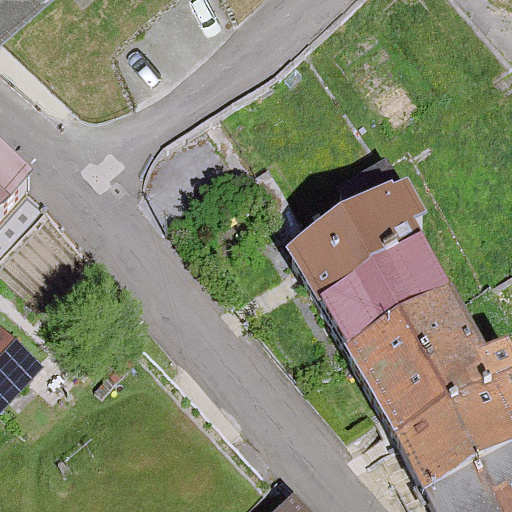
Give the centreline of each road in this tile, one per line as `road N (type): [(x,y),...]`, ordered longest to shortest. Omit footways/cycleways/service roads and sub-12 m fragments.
road 1 (residential): [(350,511),(231,384),(73,190)]
road 2 (residential): [(311,0),(73,190)]
